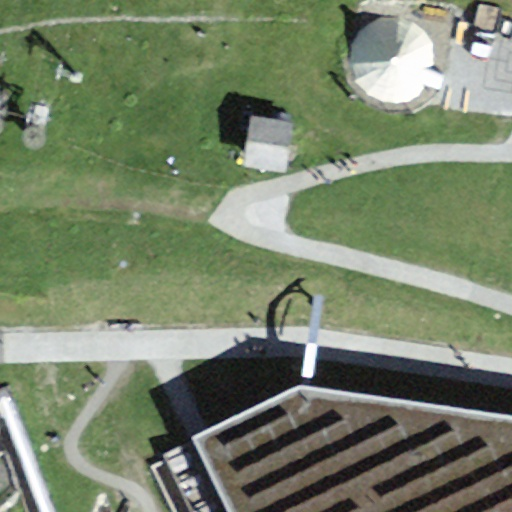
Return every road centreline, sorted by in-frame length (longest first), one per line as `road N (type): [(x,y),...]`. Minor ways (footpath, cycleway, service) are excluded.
road 1 (track): [(511,306),(347,244),(222,220)]
road 2 (track): [(222,220),(118,191),(0,184)]
